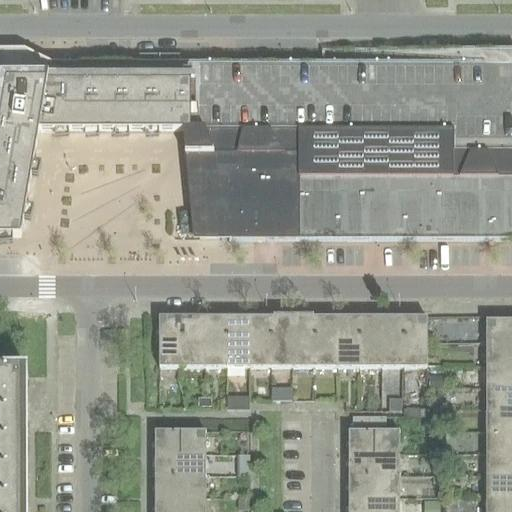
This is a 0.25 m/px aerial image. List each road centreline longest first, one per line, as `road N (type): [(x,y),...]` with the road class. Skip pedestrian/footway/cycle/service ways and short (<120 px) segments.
road 1 (residential): [(511,27),(0,27)]
road 2 (tertiary): [(87,288),(511,287)]
road 3 (residential): [(87,511),(87,288)]
